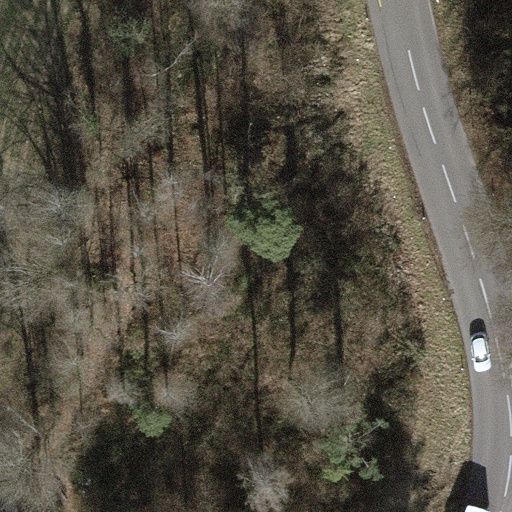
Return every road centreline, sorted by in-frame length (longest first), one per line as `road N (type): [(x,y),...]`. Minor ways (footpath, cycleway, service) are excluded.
road 1 (secondary): [(500,511),(511,427),(507,373),(403,0)]
road 2 (track): [(0,302),(60,0)]
